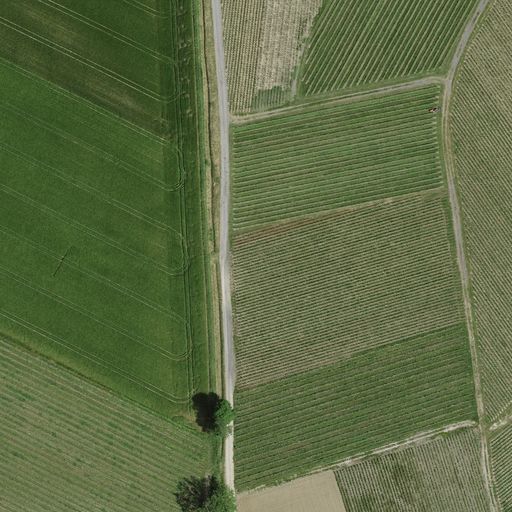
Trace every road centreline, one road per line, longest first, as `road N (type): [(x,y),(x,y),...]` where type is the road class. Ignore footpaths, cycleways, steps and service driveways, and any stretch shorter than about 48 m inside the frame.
road 1 (track): [(484,0),(449,77),(443,114),(494,511)]
road 2 (track): [(216,0),(231,511)]
road 3 (track): [(225,124),(449,77)]
